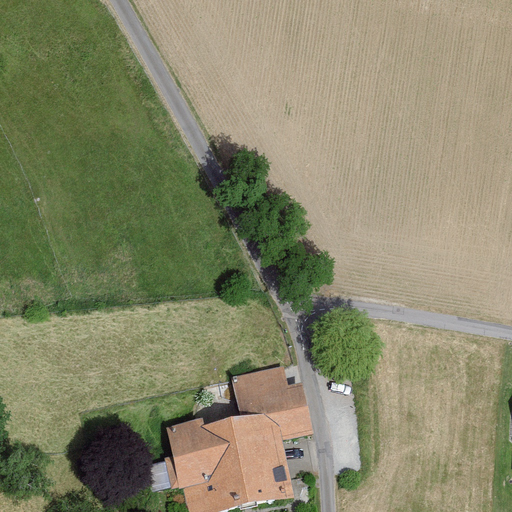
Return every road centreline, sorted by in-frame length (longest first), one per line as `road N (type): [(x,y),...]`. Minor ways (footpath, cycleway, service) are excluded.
road 1 (unclassified): [(283,284),(117,0)]
road 2 (unclassified): [(511,328),(283,284)]
road 3 (residential): [(283,284),(307,367),(328,511)]
